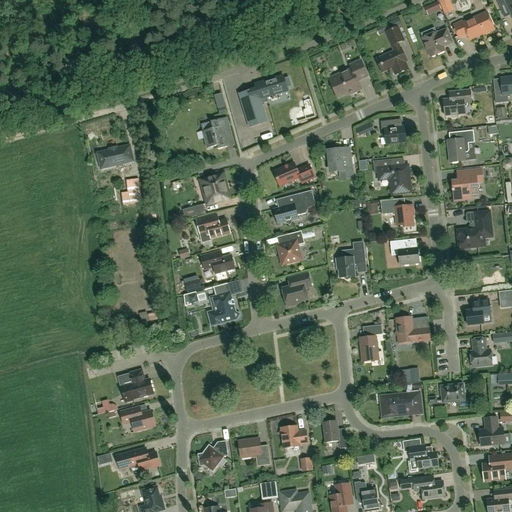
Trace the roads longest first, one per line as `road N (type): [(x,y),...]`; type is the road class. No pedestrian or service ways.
road 1 (residential): [(301,49),(70,121)]
road 2 (residential): [(430,283),(440,266),(419,87)]
road 3 (residential): [(453,511),(460,493),(444,442),(431,433),(375,437),(358,428),(347,394)]
road 4 (residential): [(180,429),(347,394)]
road 5 (residential): [(259,330),(248,166)]
road 6 (residential): [(419,0),(301,49)]
